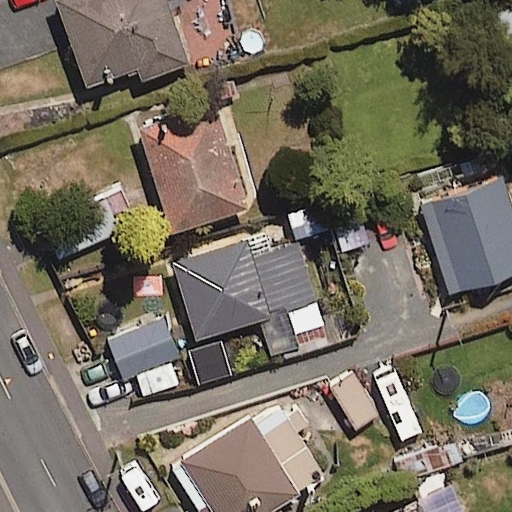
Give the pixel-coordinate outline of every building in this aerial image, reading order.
[(188,0),(62,0),(90,84),(137,68),(142,82),(192,65),(172,6),(188,0)] [(511,51),(511,8),(496,14),(507,53),(511,51)] [(249,207),(216,101),(134,126),(166,233),(249,207)] [(511,271),(511,215),(500,178),(421,204),(450,292),(511,271)] [(355,197),(327,206),(341,249),(369,240),(355,197)] [(119,233),(106,201),(51,223),(63,256),(119,233)] [(279,244),(273,224),(173,253),(195,329),(284,303),(291,328),(322,319),(299,238),(279,244)] [(134,375),(142,396),(180,382),(172,361),(178,359),(163,318),(109,339),(124,379),(134,375)] [(377,410),(353,369),(329,382),(353,424),(377,410)] [(173,461),(202,511),(253,511),(323,469),(285,404),(259,419),(251,406),(180,448),(184,454),(173,461)] [(445,485),(415,500),(420,511),(458,511),(459,511),(445,485)]
